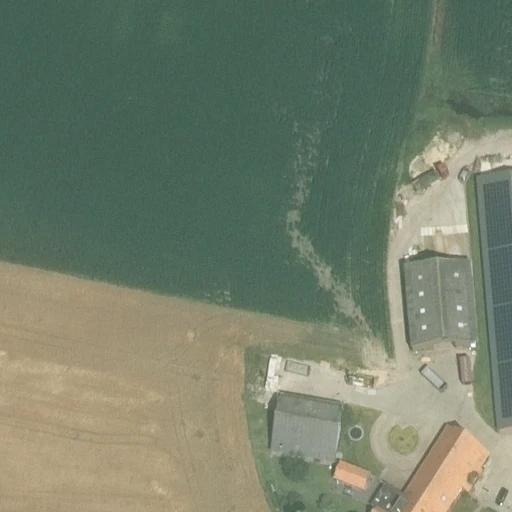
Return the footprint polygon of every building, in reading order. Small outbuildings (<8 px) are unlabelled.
[(511,177),(477,180),(497,432),(511,430),(511,177)] [(473,266),(405,272),(412,354),(479,349),(473,266)] [(327,375),(327,392),(353,392),(354,376),(327,375)] [(335,471),(348,411),(282,398),(271,458),(335,471)] [(492,458),(449,431),(405,498),(386,486),(371,509),(376,511),(375,511),(451,511),(466,489),(472,493),(476,487),(476,488),(484,475),(482,474),(492,458)]
